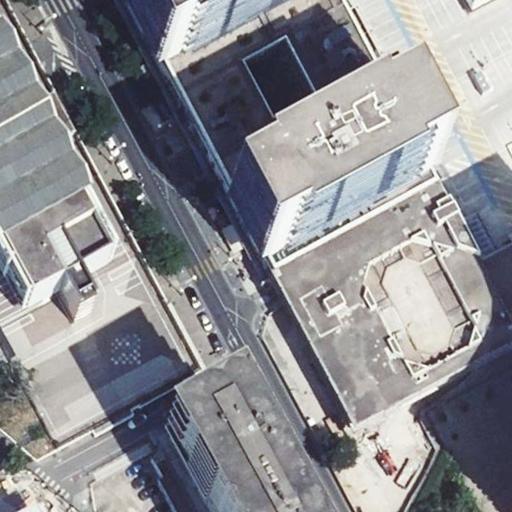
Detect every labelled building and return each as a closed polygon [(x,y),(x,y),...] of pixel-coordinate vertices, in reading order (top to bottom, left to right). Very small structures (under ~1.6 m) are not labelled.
[(0,0),(0,346),(2,350),(32,407),(40,422),(46,434),(56,452),(175,389),(205,373),(197,359),(48,80),(37,61),(21,30),(4,0),(0,0)] [(117,0),(124,13),(145,3),(143,0),(117,0)] [(158,77),(181,63),(187,71),(301,12),(297,5),(305,0),(143,0),(145,3),(124,13),(158,77)] [(181,63),(158,77),(225,206),(242,197),(238,190),(361,126),(364,132),(390,120),(327,0),(305,0),(297,5),(301,12),(187,71),(181,63)] [(511,0),(338,0),(348,19),(352,27),(357,35),(377,76),(401,125),(413,149),(428,177),(466,252),(470,259),(473,277),(499,263),(511,284),(511,0)] [(288,258),(291,264),(399,205),(395,199),(421,183),(390,120),(364,132),(361,126),(238,190),(242,197),(225,206),(262,272),(288,258)] [(288,258),(262,272),(269,287),(279,282),(432,201),(421,183),(395,199),(399,205),(291,264),(288,258)] [(487,337),(501,330),(473,277),(432,201),(279,282),(352,424),(360,419),(365,427),(373,423),(382,418),(378,409),(481,357),(487,337)] [(511,284),(499,263),(473,277),(501,330),(511,323),(511,284)] [(511,359),(511,351),(501,330),(487,337),(481,357),(378,409),(382,418),(373,423),(365,427),(360,419),(352,424),(279,282),(269,287),(273,294),(274,295),(353,445),(511,359)] [(40,422),(32,407),(0,424),(0,433),(14,446),(29,437),(26,430),(40,422)] [(242,450),(224,416),(159,450),(191,511),(276,511),(268,496),(253,469),(242,450)] [(56,452),(46,434),(18,450),(35,464),(56,452)] [(191,511),(159,450),(157,450),(150,462),(162,482),(158,485),(169,507),(174,505),(177,511),(191,511)]
